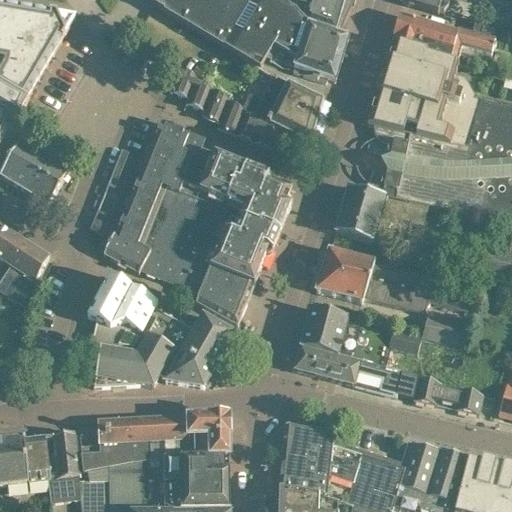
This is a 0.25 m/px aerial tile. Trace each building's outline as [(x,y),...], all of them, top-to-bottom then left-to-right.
[(274,0),(155,0),(151,8),(255,70),(258,65),(263,66),(267,61),(294,71),(293,76),(326,86),(327,83),(334,85),(348,41),(339,38),(306,26),(293,12),(284,6),(274,0)] [(274,0),(284,6),(293,12),(306,26),(339,38),(344,26),(340,25),(347,10),(343,9),(345,0),(274,0)] [(511,0),(403,0),(402,7),(404,8),(438,17),(442,1),(451,4),(452,0),(475,0),(511,11),(511,0)] [(0,148),(14,124),(16,125),(27,106),(26,105),(65,37),(75,21),(0,8),(0,148)] [(445,65),(456,68),(460,53),(490,60),(492,53),(503,55),(509,31),(475,25),(471,39),(457,35),(456,37),(399,20),(392,42),(410,47),(409,51),(427,56),(426,59),(445,64),(445,65)] [(480,151),(482,149),(479,143),(482,134),(473,132),(477,119),(483,101),(481,101),(481,104),(473,102),(474,99),(465,82),(455,79),(458,68),(456,68),(445,65),(445,64),(426,59),(427,56),(409,51),(410,47),(392,42),(378,90),(368,125),(368,126),(374,127),(373,130),(416,140),(449,148),(467,152),(473,157),(475,155),(477,153),(478,152),(480,151)] [(206,72),(198,66),(192,74),(200,80),(206,72)] [(201,120),(202,120),(213,94),(179,70),(169,95),(187,102),(185,108),(203,115),(201,120)] [(241,113),(244,116),(251,120),(305,146),(310,148),(323,103),(306,94),(273,79),(260,104),(248,99),(241,113)] [(217,132),(234,139),(244,116),(241,113),(213,94),(202,120),(219,127),(217,132)] [(500,147),(502,148),(511,108),(483,101),(477,119),(473,132),(482,134),(479,143),(482,149),(484,148),(487,148),(489,147),(491,147),(496,147),(498,147),(500,147)] [(511,108),(502,148),(505,149),(507,150),(509,151),(511,152),(511,153),(511,108)] [(244,116),(234,139),(272,155),(272,154),(280,157),(285,158),(290,158),(295,157),(299,155),(302,151),(305,146),(251,120),(244,116)] [(103,259),(115,265),(138,278),(140,275),(198,299),(195,307),(232,326),(238,329),(251,296),(268,253),(273,255),(291,209),(286,207),(292,194),(267,184),(269,179),(202,152),(205,143),(160,125),(145,162),(135,158),(128,177),(111,219),(98,213),(90,232),(101,238),(105,232),(114,237),(103,259)] [(402,162),(411,163),(416,140),(373,130),(373,132),(373,133),(373,135),(374,137),(375,140),(376,141),(376,142),(378,144),(379,145),(381,146),(384,147),(385,147),(386,147),(389,147),(391,147),(393,147),(390,159),(402,162)] [(472,159),(473,157),(467,152),(449,148),(416,140),(411,163),(427,166),(445,167),(448,167),(468,167),(469,165),(470,163),(471,161),(472,159)] [(20,144),(0,177),(0,179),(48,208),(69,173),(20,144)] [(121,153),(108,188),(114,191),(121,174),(128,155),(121,153)] [(427,209),(475,219),(480,197),(478,196),(476,194),(474,192),(473,190),(471,188),(470,186),(469,184),(447,184),(436,184),(423,182),(402,179),(386,175),(384,188),(381,200),(427,209)] [(423,228),(427,209),(381,200),(347,192),(335,236),(372,247),(382,216),(423,228)] [(511,226),(511,194),(511,195),(510,196),(508,197),(506,198),(503,199),(499,201),(496,201),(494,201),(492,201),(489,200),(487,200),(485,199),(482,198),(480,197),(475,219),(511,226)] [(0,281),(0,285),(26,245),(2,230),(0,233),(0,262),(9,268),(0,281)] [(473,274),(511,283),(511,241),(508,259),(479,252),(473,274)] [(26,245),(0,285),(0,296),(31,314),(39,287),(35,284),(50,260),(26,245)] [(475,289),(433,279),(328,254),(316,295),(361,309),(363,301),(424,317),(427,306),(469,316),(475,289)] [(93,391),(112,390),(140,388),(153,390),(159,379),(165,383),(165,385),(203,391),(234,337),(203,319),(194,334),(155,311),(158,306),(108,280),(87,319),(97,324),(84,379),(95,382),(93,391)] [(310,313),(300,350),(330,358),(362,367),(385,373),(391,351),(417,358),(421,343),(310,313)] [(427,320),(421,341),(432,345),(461,353),(461,352),(467,331),(427,320)] [(300,350),(294,374),(323,382),(330,358),(300,350)] [(15,364),(38,371),(42,359),(19,352),(15,364)] [(330,358),(323,382),(335,385),(355,390),(396,401),(397,400),(413,404),(417,385),(418,382),(402,378),(403,378),(385,373),(362,367),(330,358)] [(511,376),(508,390),(507,389),(505,399),(500,419),(511,421),(511,376)] [(417,385),(413,405),(436,410),(437,408),(455,412),(455,414),(479,419),(483,398),(418,381),(418,382),(417,385)] [(188,461),(224,460),(229,460),(229,419),(188,420),(188,461)] [(188,420),(143,422),(145,465),(161,462),(188,461),(188,420)] [(83,476),(108,472),(145,465),(143,422),(98,425),(100,458),(81,459),(83,476)] [(287,438),(282,495),(322,500),(338,507),(352,511),(355,511),(482,511),(485,505),(472,502),(456,498),(455,498),(453,504),(437,499),(449,455),(412,447),(404,473),(332,449),(333,438),(296,431),(288,429),(287,438)] [(80,480),(74,436),(0,444),(0,489),(50,483),(53,506),(81,503),(78,480),(80,480)] [(467,459),(449,455),(437,499),(453,504),(455,498),(456,498),(467,459)] [(467,459),(456,498),(472,502),(481,462),(480,462),(467,459)] [(229,511),(229,473),(224,473),(224,460),(188,461),(161,462),(145,465),(108,472),(109,511),(229,511)] [(511,511),(511,468),(481,461),(480,462),(481,462),(472,502),(485,505),(482,511),(511,511)] [(280,511),(355,511),(352,511),(338,511),(338,507),(322,500),(282,495),(281,497),(280,511)]
